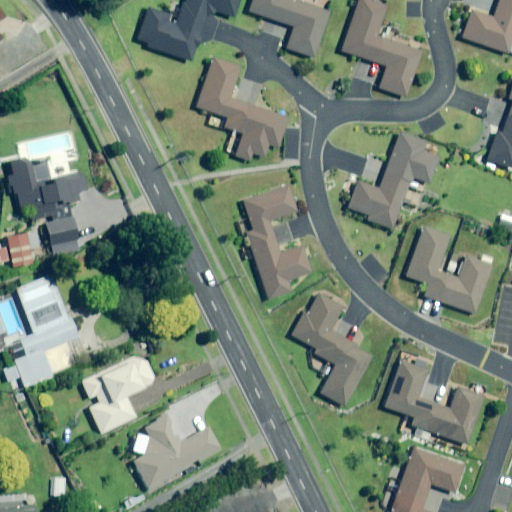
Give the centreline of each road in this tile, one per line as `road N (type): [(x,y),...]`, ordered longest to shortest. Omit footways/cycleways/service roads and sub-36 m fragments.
road 1 (residential): [(511,373),(400,318),(360,282),(329,233),(312,174),(313,131),(323,109),(411,111),(440,93),(446,73),(437,0)]
road 2 (tertiary): [(49,0),(76,36),(318,511)]
